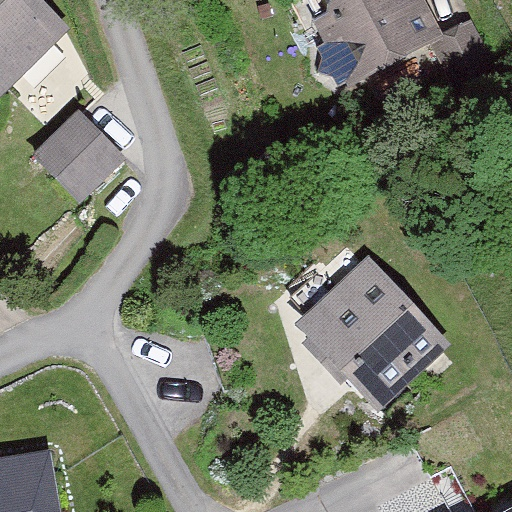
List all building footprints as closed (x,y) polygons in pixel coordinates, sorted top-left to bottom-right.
[(0,0),(0,87),(5,92),(67,23),(41,0),(0,0)] [(304,0),(348,84),(441,36),(421,0),(304,0)] [(37,157),(82,201),(125,158),(80,113),(37,157)] [(303,325),(380,407),(447,344),(370,262),(303,325)] [(0,511),(58,511),(49,459),(0,467),(0,511)]
